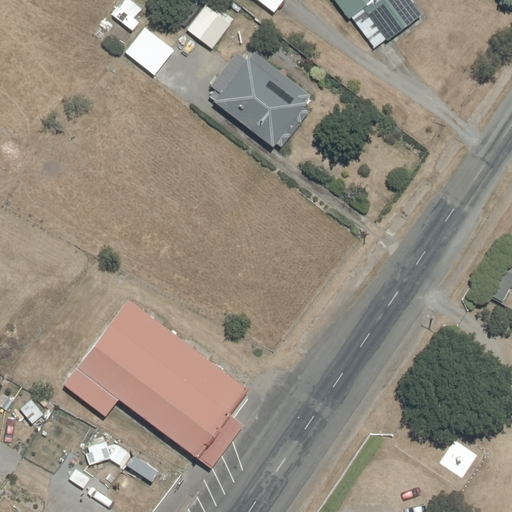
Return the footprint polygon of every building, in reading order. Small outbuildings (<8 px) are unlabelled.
[(254,0),(272,13),(282,0),(254,0)] [(334,0),(343,12),(347,10),(373,48),(420,16),(409,0),(334,0)] [(229,23),(204,5),(187,30),(212,48),(229,23)] [(311,97),(250,50),(211,100),(272,147),(311,97)] [(121,312),(59,398),(99,427),(114,406),(210,475),(239,435),(221,423),(239,397),(121,312)]
